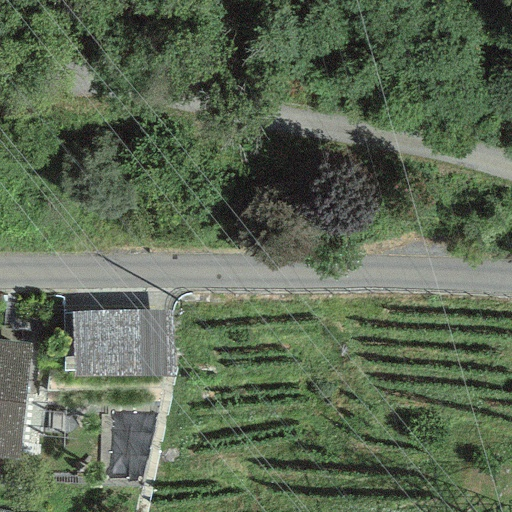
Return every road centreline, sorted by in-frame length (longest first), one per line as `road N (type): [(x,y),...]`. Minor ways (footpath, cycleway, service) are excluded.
road 1 (unclassified): [(511,170),(0,57)]
road 2 (residential): [(511,276),(385,269),(0,272)]
